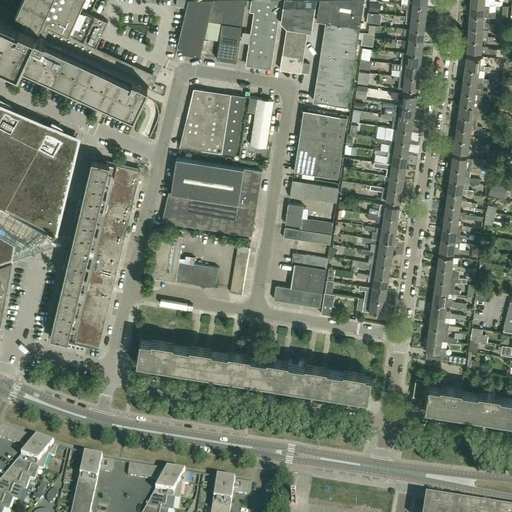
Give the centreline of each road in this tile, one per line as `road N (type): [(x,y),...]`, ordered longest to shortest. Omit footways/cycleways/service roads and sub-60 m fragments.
road 1 (residential): [(161,155),(186,68),(288,86),(254,312)]
road 2 (residential): [(397,336),(444,0)]
road 3 (residential): [(385,422),(110,375)]
road 4 (residential): [(161,155),(0,86)]
road 5 (tertiary): [(265,450),(99,419)]
road 6 (residential): [(397,336),(254,312)]
road 7 (residential): [(128,293),(161,155)]
road 8 (residential): [(511,444),(385,422)]
road 9 (residential): [(254,312),(128,293)]
